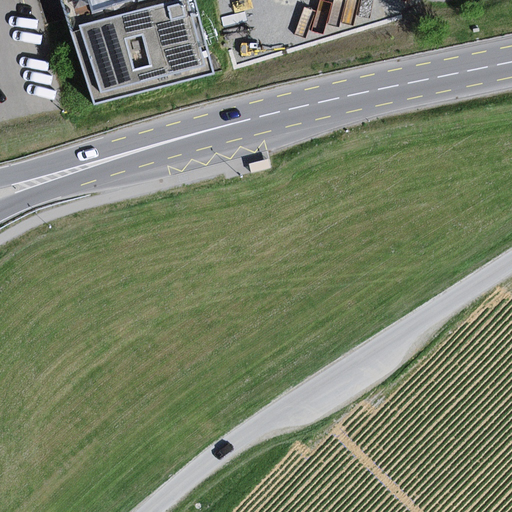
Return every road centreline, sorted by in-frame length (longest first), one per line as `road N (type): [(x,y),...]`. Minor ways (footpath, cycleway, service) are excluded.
road 1 (primary): [(511,54),(0,188)]
road 2 (track): [(149,511),(257,424),(511,261)]
